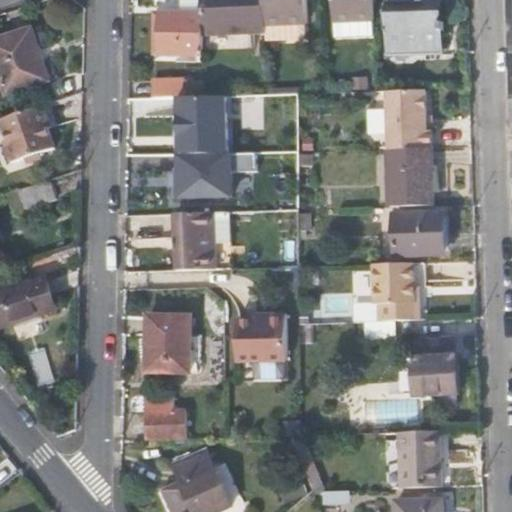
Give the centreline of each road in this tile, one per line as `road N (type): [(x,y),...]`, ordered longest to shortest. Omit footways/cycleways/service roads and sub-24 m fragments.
road 1 (residential): [(491,0),(507,511)]
road 2 (residential): [(108,0),(98,511)]
road 3 (residential): [(0,406),(87,511)]
